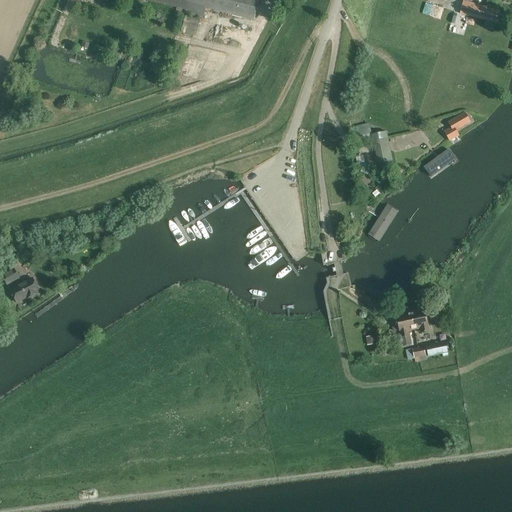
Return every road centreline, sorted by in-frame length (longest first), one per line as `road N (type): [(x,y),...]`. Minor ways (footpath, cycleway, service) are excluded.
road 1 (residential): [(334,7),(338,26),(318,144),(332,248)]
road 2 (residential): [(334,7),(274,179),(298,229)]
